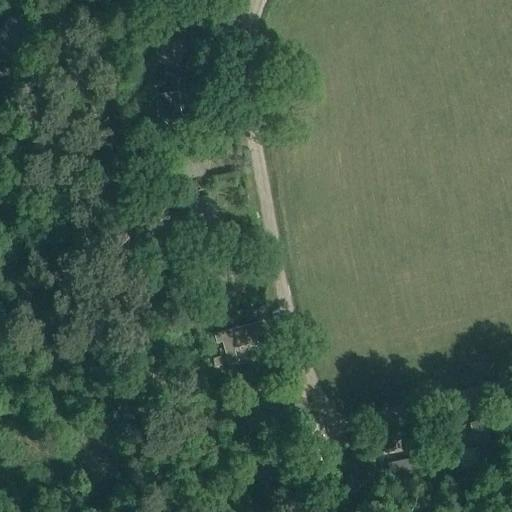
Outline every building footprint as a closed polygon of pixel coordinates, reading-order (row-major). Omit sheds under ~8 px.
[(8,18),(0,32),(0,41),(15,50),(17,46),(27,52),(35,37),(25,32),(36,11),(25,5),(17,20),(13,18),(12,20),(8,18)] [(148,29),(148,37),(157,37),(157,29),(148,29)] [(157,65),(184,65),(184,43),(157,43),(157,65)] [(160,131),(200,127),(198,114),(182,116),(180,93),(156,95),(160,131)] [(168,154),(168,156),(164,157),(167,169),(156,171),(160,189),(171,186),(170,183),(204,176),(198,148),(168,154)] [(193,217),(197,228),(221,221),(214,197),(195,203),(199,215),(193,217)] [(182,228),(180,228),(185,246),(195,243),(188,218),(180,220),(182,228)] [(225,267),(201,270),(199,256),(187,257),(192,296),(215,294),(214,287),(227,286),(225,267)] [(215,334),(218,344),(223,343),(229,366),(239,364),(235,350),(259,343),(256,334),(265,332),(262,322),(215,334)] [(239,413),(242,423),(244,423),(247,435),(289,425),(284,403),(272,407),(272,410),(267,411),(266,407),(239,413)] [(418,432),(424,471),(443,468),(437,429),(418,432)] [(262,457),(249,465),(256,476),(263,486),(302,462),(296,451),(269,468),(262,457)] [(360,479),(356,481),(358,491),(380,485),(378,475),(377,475),(373,458),(356,462),(360,479)] [(462,461),(452,463),(454,470),(463,468),(462,461)] [(347,482),(341,484),(343,492),(349,491),(347,482)]
